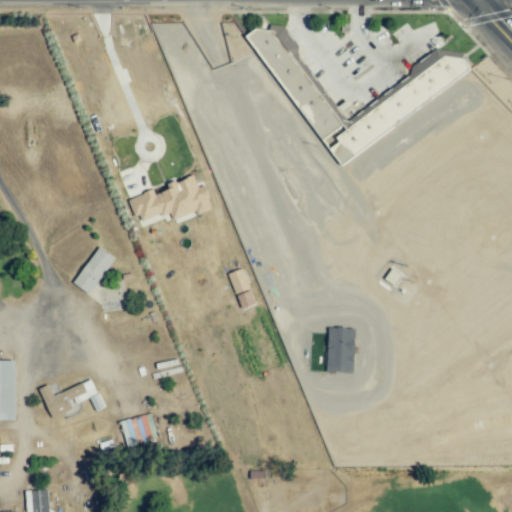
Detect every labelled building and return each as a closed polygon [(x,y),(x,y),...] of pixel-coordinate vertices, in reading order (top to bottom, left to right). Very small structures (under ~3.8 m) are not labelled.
[(245,38),(322,141),(344,125),(274,33),(257,29),(245,38)] [(331,150),(343,166),(473,69),(464,57),(447,57),(337,139),(340,143),(331,150)] [(129,199),(138,223),(169,212),(172,220),(196,211),(197,214),(212,209),(204,185),(198,187),(193,175),(166,185),(168,190),(154,195),(153,190),(129,199)] [(91,295),(113,256),(97,246),(74,285),(91,295)] [(255,304),(242,269),(228,274),(241,309),(255,304)] [(327,327),(326,372),(353,373),(354,328),(327,327)] [(14,360),(0,360),(0,420),(15,420),(14,360)] [(51,419),(66,413),(67,417),(77,413),(74,405),(89,399),(94,411),(103,408),(91,380),(53,395),(48,385),(39,388),(51,419)] [(25,511),(48,511),(48,490),(25,491),(25,511)]
